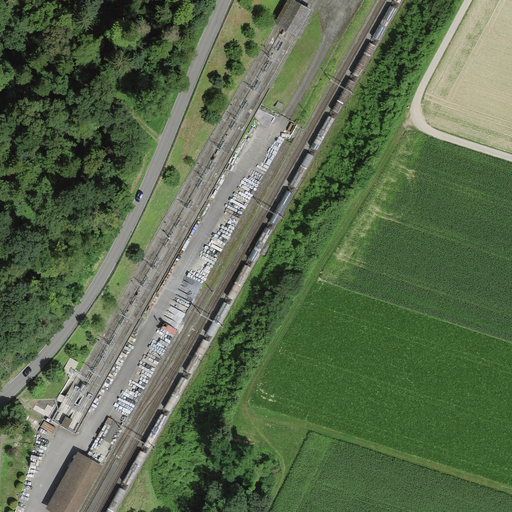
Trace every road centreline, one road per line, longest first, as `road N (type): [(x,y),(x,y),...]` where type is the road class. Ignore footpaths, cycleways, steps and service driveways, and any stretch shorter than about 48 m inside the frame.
road 1 (unclassified): [(0,401),(70,325),(110,263),(224,0)]
road 2 (track): [(417,117),(404,125),(244,404),(288,469),(268,511)]
road 3 (track): [(511,158),(430,131),(417,117),(421,88),(467,0)]
road 4 (track): [(0,14),(127,110),(162,153)]
